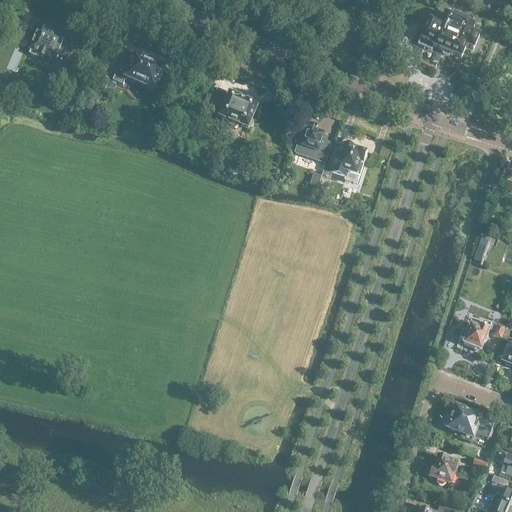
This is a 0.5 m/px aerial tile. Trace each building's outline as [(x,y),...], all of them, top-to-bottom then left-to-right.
[(421,2),(415,0),(410,0),(406,11),(415,15),(421,2)] [(453,18),(446,15),(441,26),(430,21),(423,38),(421,37),(418,46),(432,51),(433,48),(441,51),(441,52),(442,52),(444,53),(446,54),(449,55),(452,56),(461,59),(466,47),(473,50),(479,37),(472,34),(474,27),(467,24),(468,22),(454,16),(453,18)] [(56,61),(58,55),(66,58),(62,65),(79,72),(86,54),(77,50),(65,45),(65,47),(62,46),(65,38),(58,35),(57,37),(47,32),(47,31),(39,27),(39,29),(37,28),(35,35),(36,35),(30,50),(31,50),(29,55),(38,59),(39,56),(45,58),(46,57),(56,61)] [(123,87),(126,80),(138,85),(148,62),(135,57),(124,53),(112,82),(123,87)] [(148,62),(138,85),(162,95),(168,80),(161,78),(165,69),(148,62)] [(102,77),(97,89),(105,92),(110,80),(102,77)] [(218,91),(215,97),(223,100),(227,101),(220,118),(229,122),(228,123),(229,127),(235,129),(238,127),(239,126),(248,130),(249,128),(253,126),(253,125),(253,122),(252,121),(258,106),(247,101),(247,102),(240,100),(241,98),(230,94),(229,96),(225,95),(225,94),(218,91)] [(205,94),(199,109),(207,113),(213,97),(205,94)] [(308,130),(300,152),(300,154),(301,156),(307,159),(310,157),(312,151),(318,153),(322,154),(318,166),(325,169),(326,167),(332,148),(324,146),(325,142),(322,141),(324,136),(324,132),(320,131),(318,134),(308,130)] [(326,167),(325,169),(319,190),(326,192),(332,175),(346,180),(348,175),(357,178),(361,166),(363,167),(367,154),(355,150),(355,149),(345,146),(340,163),(336,161),(333,170),(326,167)] [(313,174),(311,186),(318,187),(320,175),(313,174)] [(486,239),(482,237),(473,261),(480,264),(488,242),(485,241),(486,239)] [(465,342),(464,345),(473,348),(474,351),(474,352),(475,352),(477,353),(478,353),(479,353),(481,352),(484,344),(485,344),(488,337),(487,336),(491,325),(482,322),(479,330),(470,327),(468,333),(463,331),(460,339),(465,342)] [(505,328),(498,326),(494,337),(500,340),(505,328)] [(505,328),(500,340),(501,340),(509,344),(511,335),(511,333),(505,330),(505,329),(505,328)] [(511,337),(502,362),(511,366),(511,337)] [(471,443),(474,435),(488,441),(493,427),(480,422),(481,419),(455,409),(451,420),(446,418),(443,426),(448,428),(447,430),(460,435),(458,439),(471,443)] [(511,457),(507,456),(503,465),(509,467),(505,475),(511,477),(511,457)] [(432,469),(429,478),(437,481),(437,483),(438,486),(440,487),(442,487),(445,486),(445,484),(451,486),(453,477),(455,477),(458,466),(447,463),(447,460),(439,457),(435,470),(432,469)] [(487,464),(475,460),(471,470),(484,475),(487,464)] [(494,477),(491,482),(506,488),(508,483),(494,477)] [(502,498),(500,503),(511,508),(511,493),(499,488),(496,495),(502,498)] [(511,511),(511,508),(500,503),(498,508),(499,508),(497,511),(511,511)]
